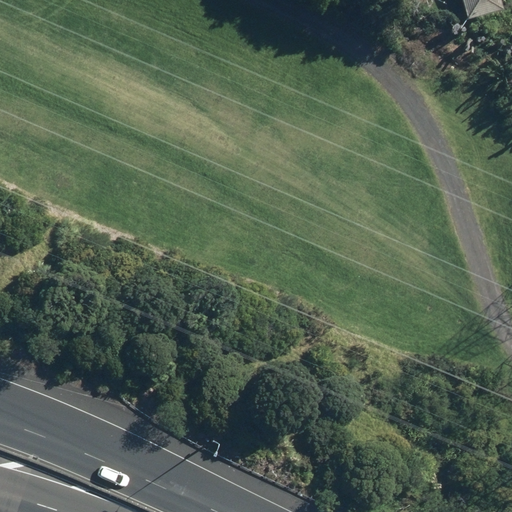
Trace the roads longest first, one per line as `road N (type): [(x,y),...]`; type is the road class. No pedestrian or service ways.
road 1 (track): [(261,0),(347,38),(414,94),(511,328)]
road 2 (primary): [(0,409),(232,511)]
